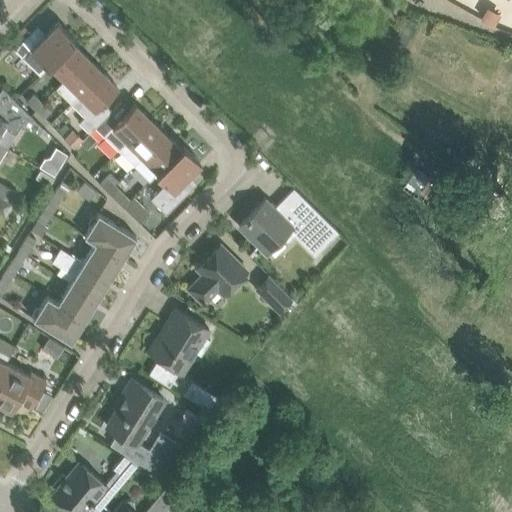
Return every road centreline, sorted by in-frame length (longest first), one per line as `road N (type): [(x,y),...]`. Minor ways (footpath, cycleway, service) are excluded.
road 1 (residential): [(0,503),(161,250),(235,165),(227,143),(81,0)]
road 2 (residential): [(215,0),(310,87),(479,217),(327,413)]
road 3 (residential): [(414,511),(327,413)]
road 4 (residential): [(327,413),(247,511)]
